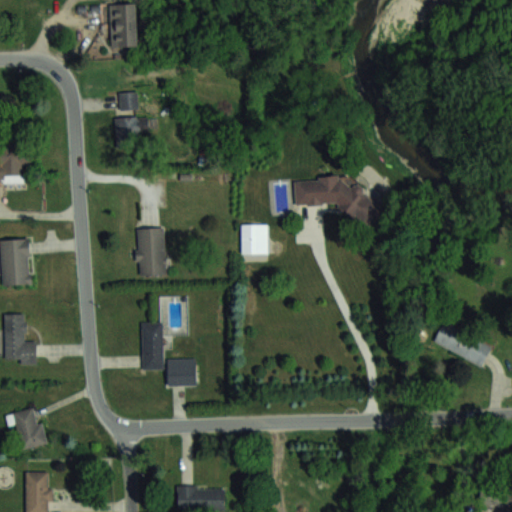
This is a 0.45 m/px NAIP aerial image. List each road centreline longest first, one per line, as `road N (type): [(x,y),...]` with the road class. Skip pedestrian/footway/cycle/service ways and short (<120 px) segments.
road 1 (residential): [(131,440),(110,421),(94,383),(67,82),(51,64),(0,58)]
road 2 (residential): [(511,413),(151,427),(131,440)]
